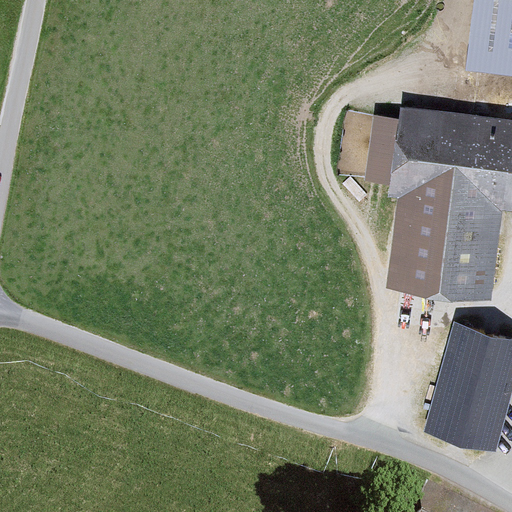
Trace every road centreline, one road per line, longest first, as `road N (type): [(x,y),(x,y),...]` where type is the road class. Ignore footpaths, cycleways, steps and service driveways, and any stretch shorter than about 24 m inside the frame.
road 1 (unclassified): [(511,511),(440,471),(0,305)]
road 2 (track): [(378,449),(387,326),(355,191),(357,140),(373,92),(406,60),(445,50)]
road 3 (unclassified): [(0,187),(38,0)]
